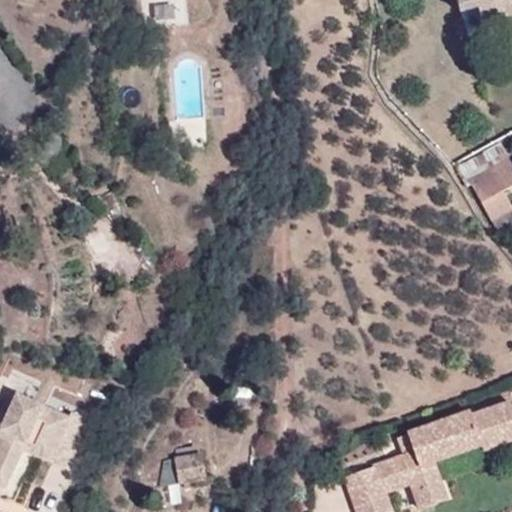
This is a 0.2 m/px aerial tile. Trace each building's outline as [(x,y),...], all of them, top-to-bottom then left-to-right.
[(142,0),(130,0),(132,25),(144,24),(142,0)] [(502,10),(511,7),(511,0),(456,0),(461,12),(478,8),(484,28),(505,22),(502,10)] [(511,19),(511,7),(502,10),(505,22),(511,19)] [(451,122),(442,129),(452,141),(461,133),(451,122)] [(469,179),(507,160),(500,145),(463,166),(469,179)] [(511,188),(511,169),(507,160),(469,179),(493,222),(511,211),(511,207),(504,193),(511,188)] [(94,258),(113,248),(104,228),(84,238),(94,258)] [(26,444),(70,466),(91,423),(72,414),(69,421),(17,397),(0,432),(0,467),(12,474),(24,450),(26,444)] [(481,445),(482,450),(511,438),(511,408),(509,402),(470,417),(469,413),(399,440),(406,458),(346,481),(358,511),(391,511),(385,495),(412,485),(422,511),(447,502),(433,464),(481,445)] [(68,471),(70,466),(26,444),(24,450),(68,471)] [(179,485),(179,482),(204,479),(202,456),(176,459),(164,460),(160,487),(179,485)] [(12,474),(0,467),(0,484),(5,488),(12,474)] [(181,504),(179,485),(160,487),(162,506),(181,504)]
